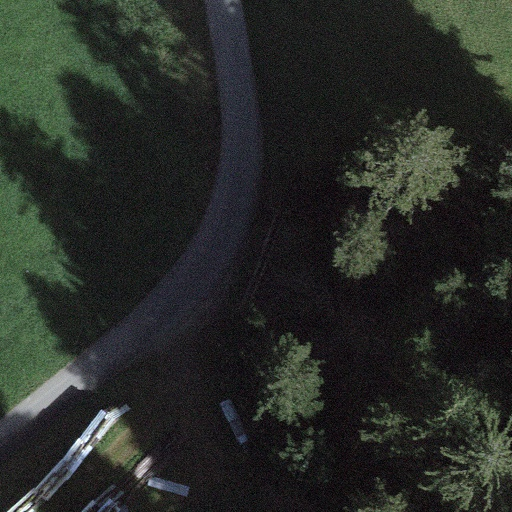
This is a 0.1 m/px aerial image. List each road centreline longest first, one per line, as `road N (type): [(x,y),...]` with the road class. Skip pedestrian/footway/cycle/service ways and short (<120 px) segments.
road 1 (unclassified): [(0,441),(184,282),(221,234),(244,144),(226,0)]
road 2 (track): [(221,234),(226,511)]
